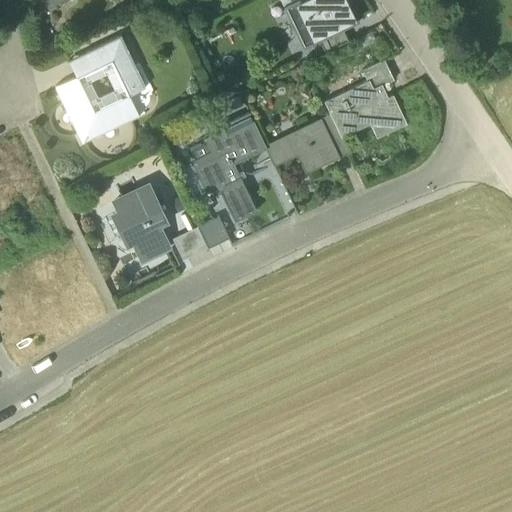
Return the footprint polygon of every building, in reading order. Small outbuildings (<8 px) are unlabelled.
[(297,0),(291,3),(283,7),(303,49),(319,41),(343,30),(359,22),(348,0),(297,0)] [(319,41),(325,53),(348,41),(343,30),(319,41)] [(372,30),(355,39),(360,50),(377,41),(372,30)] [(85,53),(93,69),(129,52),(121,36),(85,53)] [(55,88),(83,145),(139,117),(129,96),(146,88),(129,52),(93,69),(76,78),(55,88)] [(68,61),(76,78),(93,69),(85,53),(68,61)] [(368,80),(373,89),(381,85),(382,86),(394,81),(384,60),(362,71),(367,81),(368,80)] [(369,122),(377,138),(406,124),(393,95),(388,98),(382,86),(381,85),(373,89),(368,80),(367,81),(324,102),(330,115),(339,132),(361,121),(369,122)] [(232,163),(265,146),(250,114),(222,128),(225,134),(214,139),(210,136),(204,139),(206,143),(191,150),(195,160),(197,164),(199,163),(211,189),(214,195),(222,191),(224,185),(239,177),(232,163)] [(320,120),(338,157),(348,152),(339,132),(330,115),(320,120)] [(320,120),(265,146),(274,165),(297,154),(306,172),(338,157),(320,120)] [(197,164),(195,160),(179,167),(193,197),(211,189),(199,163),(197,164)] [(135,233),(146,256),(170,245),(160,225),(159,222),(166,218),(150,185),(119,200),(125,211),(114,217),(124,238),(135,233)] [(124,238),(114,217),(100,223),(110,245),(124,238)] [(201,225),(198,227),(208,248),(229,238),(219,217),(201,225)] [(183,261),(208,248),(198,227),(172,239),(183,261)]
